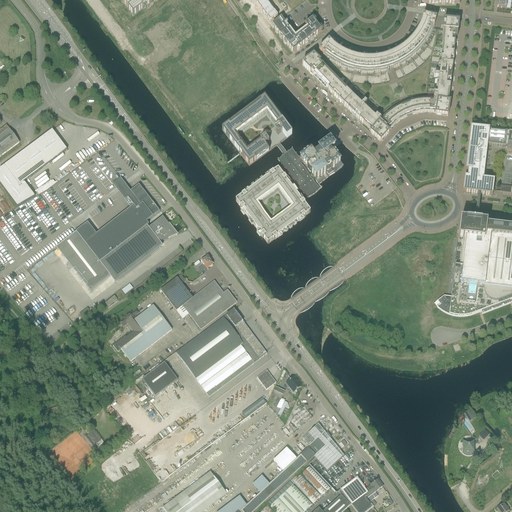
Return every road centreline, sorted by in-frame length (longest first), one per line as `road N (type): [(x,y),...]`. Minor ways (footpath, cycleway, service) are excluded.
road 1 (unclassified): [(403,511),(202,242)]
road 2 (secondary): [(279,319),(92,73)]
road 3 (secondary): [(89,81),(272,323)]
road 4 (unclassified): [(202,242),(108,131),(51,102)]
road 5 (unclassified): [(55,350),(202,242)]
road 6 (secondary): [(272,323),(377,454)]
road 7 (secondary): [(377,454),(279,319)]
road 8 (unknown): [(192,228),(124,282),(85,302),(66,300)]
road 9 (unknown): [(280,346),(203,401),(170,363)]
road 10 (tertiary): [(279,319),(394,232)]
road 11 (unknown): [(244,298),(141,363)]
